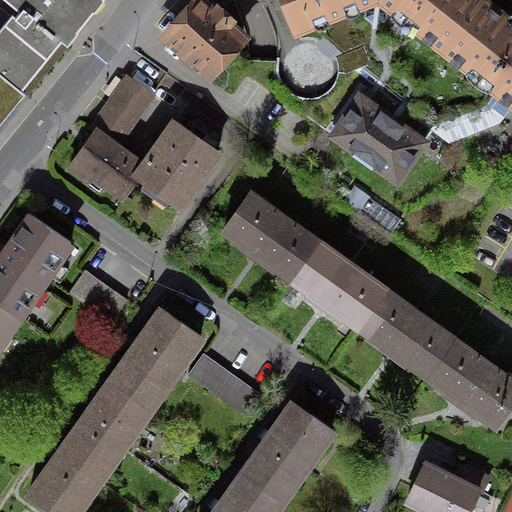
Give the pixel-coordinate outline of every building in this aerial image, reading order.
[(0,72),(24,92),(25,92),(21,88),(62,39),(67,43),(101,0),(7,0),(21,11),(16,17),(18,19),(1,40),(0,39),(0,72)] [(214,11),(202,0),(199,0),(167,36),(208,73),(242,36),(228,23),(230,20),(217,8),(214,11)] [(500,123),(511,106),(511,103),(443,49),(481,0),(284,0),(297,31),(299,31),(301,39),(306,38),(311,38),(316,39),(321,40),(325,43),(329,46),(332,49),(334,53),(336,57),(338,61),(338,66),(338,70),(347,71),(356,67),(433,129),(433,130),(449,143),(500,123)] [(507,17),(485,0),(481,0),(443,49),(511,103),(511,13),(507,17)] [(433,129),(356,67),(347,71),(338,70),(338,74),(336,79),(335,82),(332,86),(329,90),(326,92),(321,95),(317,96),(312,98),(307,98),(302,97),(300,110),(326,129),(329,125),(336,130),(333,134),(397,180),(425,141),(424,140),(432,129),(433,130),(433,129)] [(0,122),(24,92),(0,72),(0,122)] [(91,128),(96,131),(70,167),(89,180),(92,175),(122,197),(138,175),(146,164),(144,163),(117,144),(152,94),(127,77),(91,128)] [(219,151),(175,120),(144,163),(146,164),(138,175),(180,205),(219,151)] [(511,402),(511,379),(249,192),(221,232),(255,256),(323,305),(392,354),(465,406),(495,427),(511,402)] [(0,301),(19,315),(20,315),(71,242),(30,213),(8,245),(0,256),(0,301)] [(0,342),(19,315),(0,301),(0,342)] [(201,335),(161,307),(110,380),(149,408),(201,335)] [(204,353),(188,374),(243,414),(258,392),(204,353)] [(99,479),(149,408),(110,380),(59,451),(99,479)] [(293,400),(243,471),(282,499),(332,428),(293,400)] [(54,511),(75,511),(99,479),(59,451),(29,493),(54,511)] [(468,511),(481,485),(424,458),(413,481),(402,503),(421,511),(468,511)] [(272,511),(282,499),(243,471),(213,511),(272,511)]
